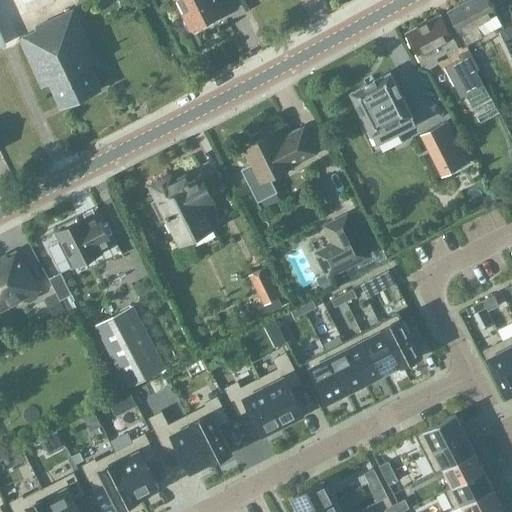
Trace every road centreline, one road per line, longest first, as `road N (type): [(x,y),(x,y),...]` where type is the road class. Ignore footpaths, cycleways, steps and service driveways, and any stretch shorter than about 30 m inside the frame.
road 1 (tertiary): [(0,216),(410,0)]
road 2 (residential): [(503,432),(472,375),(206,511)]
